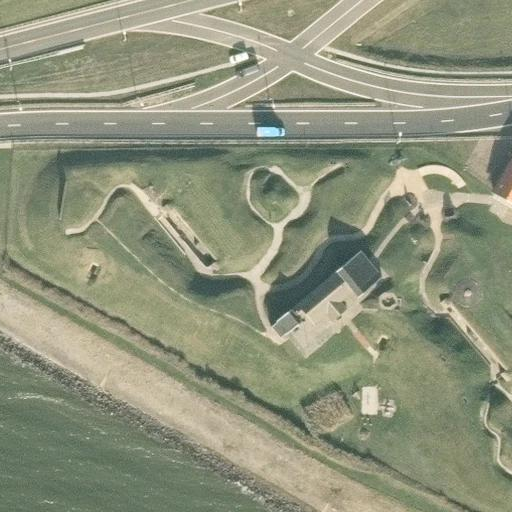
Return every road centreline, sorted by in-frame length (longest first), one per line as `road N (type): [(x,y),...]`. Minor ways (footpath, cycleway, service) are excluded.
road 1 (motorway): [(146,123),(362,125),(511,112)]
road 2 (motorway): [(288,57),(392,91),(511,97)]
road 3 (motorway): [(127,16),(213,30),(288,57)]
road 4 (motorway): [(146,123),(236,89),(288,57)]
road 5 (motorway): [(0,126),(146,123)]
road 6 (motorway): [(127,16),(0,49)]
